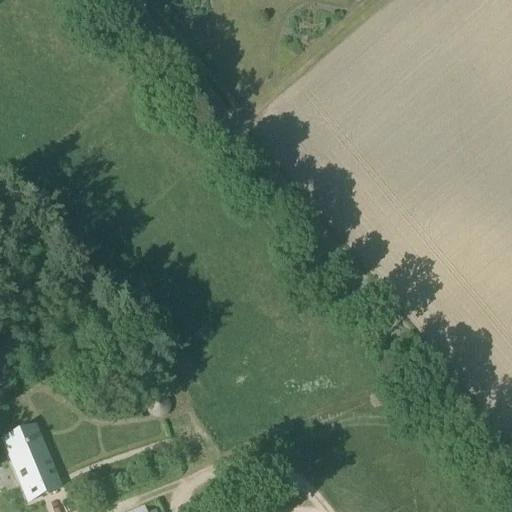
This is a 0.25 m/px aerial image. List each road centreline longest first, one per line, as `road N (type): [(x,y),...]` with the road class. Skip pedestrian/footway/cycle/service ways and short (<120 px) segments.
road 1 (unclassified): [(511,464),(131,0)]
road 2 (unknown): [(340,511),(314,478),(272,457),(212,462),(101,511)]
